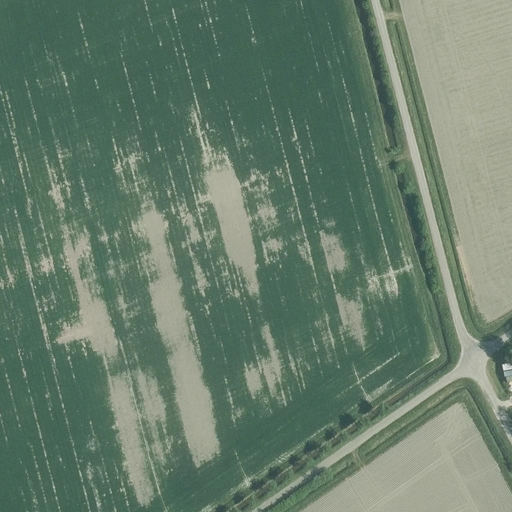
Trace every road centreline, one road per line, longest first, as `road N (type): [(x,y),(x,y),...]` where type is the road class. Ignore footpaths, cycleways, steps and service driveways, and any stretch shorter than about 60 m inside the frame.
road 1 (unclassified): [(473,362),(374,0)]
road 2 (unclassified): [(257,511),(473,362)]
